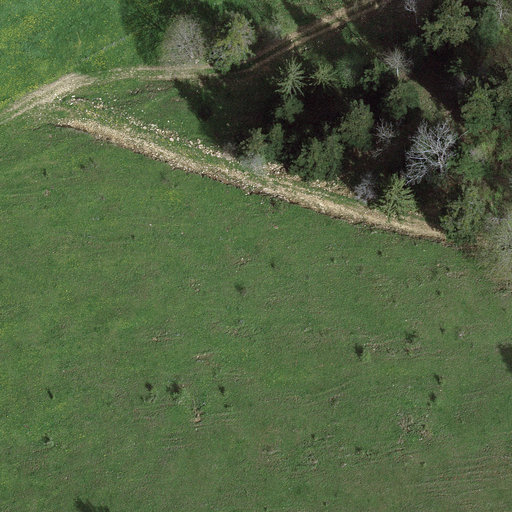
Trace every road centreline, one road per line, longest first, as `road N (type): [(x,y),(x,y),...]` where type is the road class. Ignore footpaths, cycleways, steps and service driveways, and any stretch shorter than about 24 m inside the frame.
road 1 (track): [(69,85),(117,125),(511,242)]
road 2 (track): [(380,0),(259,56),(69,85)]
